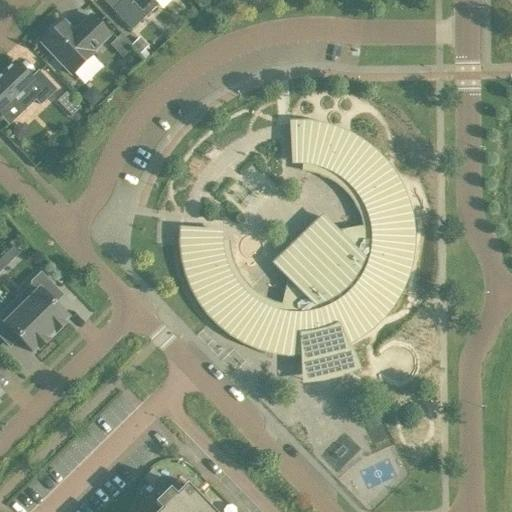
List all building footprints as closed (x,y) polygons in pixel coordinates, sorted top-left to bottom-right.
[(131,31),(158,6),(152,0),(120,0),(110,9),(131,31)] [(108,36),(90,17),(73,33),(63,23),(60,26),(58,24),(56,24),(48,31),(48,33),(50,35),(41,44),(71,76),(93,55),(91,53),(108,36)] [(139,54),(147,47),(139,38),(131,45),(139,54)] [(29,79),(14,64),(0,76),(0,115),(1,117),(17,102),(23,110),(34,100),(40,105),(55,91),(36,71),(29,79)] [(74,120),(85,111),(75,101),(65,110),(74,120)] [(395,180),(391,175),(384,165),(376,156),(371,152),(362,145),(351,138),(346,136),(342,134),(338,132),(332,130),(320,127),(308,125),(289,124),(290,127),(290,136),(291,159),(293,159),(301,159),(302,159),(301,164),(311,165),(310,173),(309,173),(309,174),(319,176),(327,180),(334,184),(341,190),(347,196),(353,204),(357,211),(360,219),(362,227),(336,232),(322,218),(321,220),(315,226),(313,228),(307,233),(305,235),(299,241),(297,243),(291,249),(289,250),(283,256),(281,258),(275,264),(273,266),(287,279),(287,280),(281,306),(273,303),(265,300),(258,295),(251,290),(244,283),(239,276),(235,268),(232,260),(229,251),(228,251),(229,251),(221,253),(220,242),(180,244),(181,248),(182,260),(185,272),(187,278),(188,282),(188,283),(190,286),(193,292),(199,302),(206,312),(209,317),(218,325),(228,333),(232,336),(236,339),(237,339),(240,341),(245,344),(257,349),(268,352),(272,353),(273,348),(275,349),(287,350),(298,351),(302,350),(314,349),(315,350),(315,353),(317,362),(317,365),(319,374),(320,380),(337,376),(341,375),(356,369),(358,371),(359,371),(356,365),(355,362),(349,351),(348,348),(346,344),(348,343),(358,337),(368,330),(373,326),(376,323),(379,320),(383,315),(391,306),(397,295),(400,290),(405,279),(408,267),(409,262),(410,257),(411,252),(411,247),(411,234),(410,222),(409,216),(406,205),(402,193),(399,188),(397,184),(397,183),(395,180)] [(14,301),(49,336),(53,332),(55,334),(64,325),(62,323),(67,319),(48,300),(57,291),(40,274),(31,283),(32,284),(14,301)] [(45,340),(49,336),(14,301),(0,314),(0,338),(4,342),(13,334),(32,353),(36,349),(38,351),(47,341),(45,340)] [(84,459),(114,430),(102,417),(71,445),(84,459)] [(208,511),(178,480),(145,511),(208,511)]
